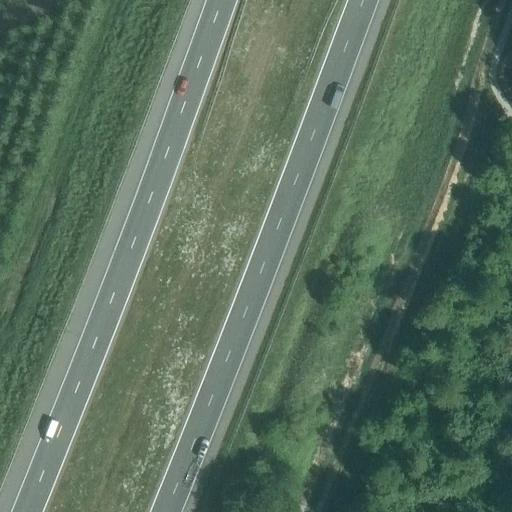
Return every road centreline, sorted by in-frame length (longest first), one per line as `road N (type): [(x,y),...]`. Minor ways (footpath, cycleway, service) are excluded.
road 1 (motorway): [(165,511),(361,0)]
road 2 (motorway): [(221,0),(26,511)]
